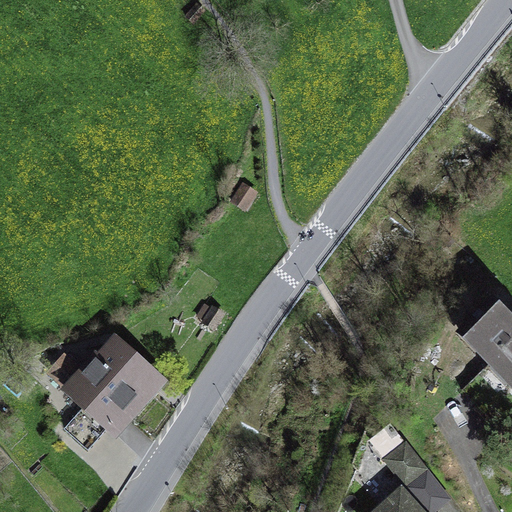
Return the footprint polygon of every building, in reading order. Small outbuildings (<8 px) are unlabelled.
[(205,12),(196,4),(184,17),(193,25),(205,12)] [(245,212),(257,193),(243,184),(231,204),(245,212)] [(225,315),(212,307),(202,325),(215,333),(225,315)] [(465,347),(511,391),(511,320),(500,310),(465,347)] [(168,387),(115,339),(97,358),(94,355),(79,372),(63,358),(43,380),(115,445),(168,387)] [(428,470),(406,442),(382,461),(405,489),(428,470)] [(377,511),(421,511),(402,490),(377,511)]
